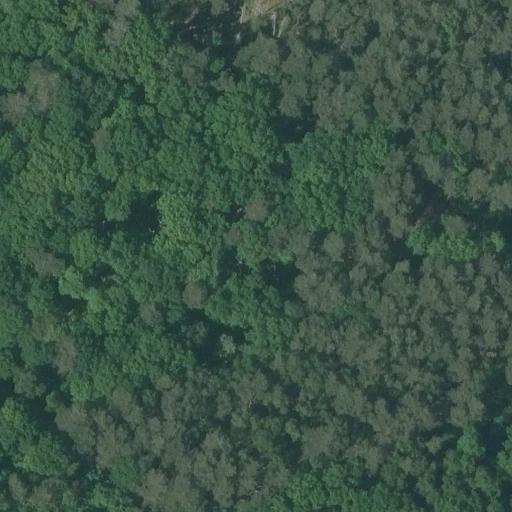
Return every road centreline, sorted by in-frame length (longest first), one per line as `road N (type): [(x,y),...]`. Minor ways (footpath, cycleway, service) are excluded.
road 1 (track): [(0,59),(511,185)]
road 2 (track): [(154,511),(0,391)]
